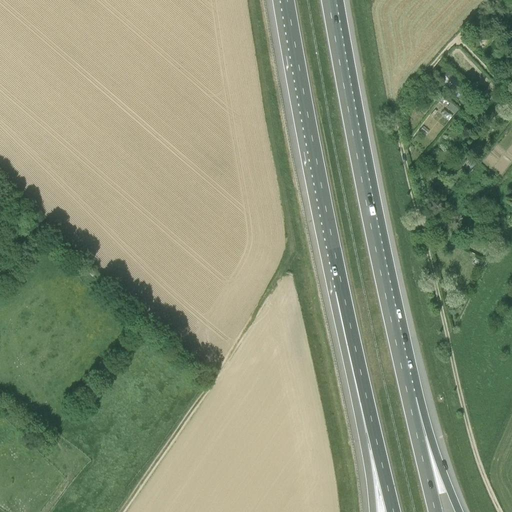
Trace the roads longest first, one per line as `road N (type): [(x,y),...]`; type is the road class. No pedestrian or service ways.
road 1 (track): [(495,0),(405,96),(396,123),(466,421),(499,511)]
road 2 (motorway): [(286,0),(367,405)]
road 3 (motorway): [(408,398),(328,0)]
road 4 (track): [(122,511),(288,252)]
road 5 (motorway): [(458,511),(408,398)]
